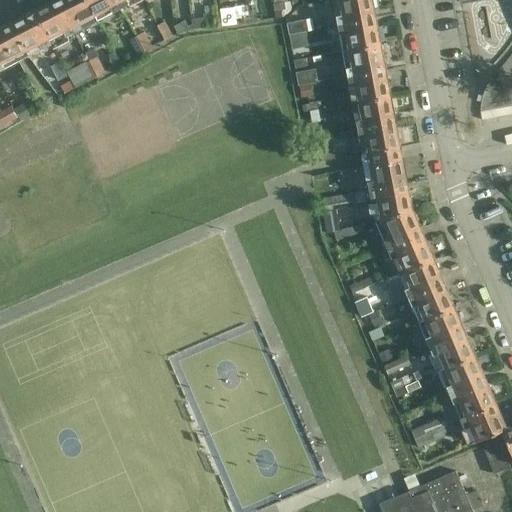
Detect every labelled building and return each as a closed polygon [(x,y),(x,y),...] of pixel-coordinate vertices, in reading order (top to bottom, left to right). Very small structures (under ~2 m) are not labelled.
[(56,0),(54,0),(33,11),(48,40),(63,33),(66,38),(74,33),(56,0)] [(56,0),(74,33),(76,36),(99,24),(97,21),(86,0),(56,0)] [(116,0),(86,0),(97,21),(112,13),(121,9),(116,0)] [(116,0),(121,9),(129,5),(126,0),(116,0)] [(269,0),(273,20),(281,19),(283,15),(291,14),(290,2),(287,3),(286,0),(269,0)] [(374,17),(371,0),(332,0),(337,25),(374,17)] [(207,28),(219,27),(217,13),(216,5),(203,7),(205,18),(190,20),(191,27),(193,29),(207,28)] [(257,22),(255,10),(247,11),(249,23),(257,22)] [(33,11),(11,23),(0,28),(15,57),(26,51),(38,45),(41,50),(51,45),(48,40),(33,11)] [(239,13),(241,24),(249,23),(247,11),(239,13)] [(379,43),(374,17),(337,25),(342,50),(379,43)] [(184,21),(173,27),(177,35),(188,29),(184,21)] [(157,26),(164,41),(172,37),(165,22),(157,26)] [(307,24),(287,28),(288,36),(305,33),(309,33),(307,24)] [(0,28),(0,71),(4,70),(2,65),(15,57),(0,28)] [(136,37),(144,52),(152,48),(143,33),(136,37)] [(306,44),(305,33),(288,36),(290,47),(306,44)] [(144,52),(136,37),(128,41),(136,56),(144,52)] [(379,43),(342,50),(347,77),(385,70),(379,43)] [(88,61),(96,77),(105,72),(97,57),(98,56),(94,49),(85,54),(88,61)] [(111,61),(109,62),(112,68),(121,64),(114,52),(108,55),(111,61)] [(299,60),(293,61),(295,69),(307,67),(305,59),(299,60)] [(68,72),(77,87),(96,77),(88,61),(68,72)] [(315,70),(295,73),(298,86),(317,83),(315,70)] [(390,96),(387,81),(385,70),(347,77),(352,103),(390,96)] [(77,87),(68,72),(55,79),(63,94),(77,87)] [(352,103),(352,104),(357,129),(395,122),(390,96),(352,103)] [(37,98),(15,109),(20,120),(43,109),(37,98)] [(315,110),(314,103),(301,105),(303,112),(315,110)] [(0,112),(0,127),(18,118),(11,106),(0,112)] [(317,110),(315,110),(303,112),(304,121),(311,120),(311,124),(320,122),(317,110)] [(400,148),(395,122),(357,129),(362,154),(365,166),(402,159),(400,148)] [(310,164),(334,159),(333,150),(308,155),(310,164)] [(406,184),(402,159),(365,166),(369,191),(406,184)] [(406,184),(369,191),(371,199),(377,198),(380,214),(374,215),(375,220),(411,209),(406,184)] [(351,194),(320,199),(323,212),(353,208),(351,194)] [(422,234),(411,209),(375,220),(387,250),(422,234)] [(355,235),(353,226),(340,230),(343,238),(355,235)] [(327,234),(330,242),(343,238),(340,230),(327,234)] [(422,234),(387,250),(398,274),(433,259),(422,235),(422,234)] [(433,259),(398,274),(408,298),(443,283),(433,259)] [(369,277),(349,286),(352,293),(362,289),(372,285),(369,277)] [(408,298),(418,322),(453,308),(443,283),(408,298)] [(365,296),(362,289),(352,293),(355,301),(365,296)] [(371,313),(367,302),(358,306),(362,316),(371,313)] [(464,332),(453,308),(418,322),(429,347),(464,332)] [(377,312),(369,315),(373,325),(381,322),(377,312)] [(380,328),(369,333),(373,340),(383,336),(380,328)] [(474,356),(464,332),(429,347),(439,371),(474,356)] [(411,364),(407,355),(395,360),(399,369),(411,364)] [(484,380),(474,356),(439,371),(450,395),(484,380)] [(383,365),(387,374),(399,369),(395,360),(383,365)] [(402,378),(390,382),(393,391),(411,383),(408,376),(402,378)] [(450,395),(460,420),(495,405),(484,380),(450,395)] [(396,398),(421,388),(418,381),(411,383),(393,391),(396,398)] [(471,444),(502,431),(505,429),(495,405),(460,420),(471,444)] [(444,416),(411,431),(414,438),(447,424),(444,416)] [(418,448),(455,433),(451,422),(447,424),(414,438),(418,448)] [(511,426),(505,429),(502,431),(511,455),(511,426)] [(486,455),(502,448),(499,439),(483,446),(486,455)] [(502,448),(486,455),(494,474),(510,467),(502,448)] [(472,511),(455,471),(408,491),(379,504),(382,511),(472,511)]
